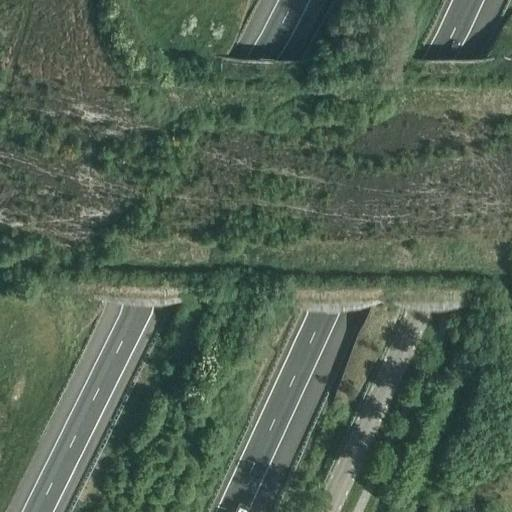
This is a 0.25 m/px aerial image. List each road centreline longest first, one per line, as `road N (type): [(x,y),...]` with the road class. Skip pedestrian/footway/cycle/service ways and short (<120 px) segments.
road 1 (motorway): [(294,0),(38,511)]
road 2 (motorway): [(232,511),(468,0)]
road 3 (secondary): [(327,511),(511,111)]
